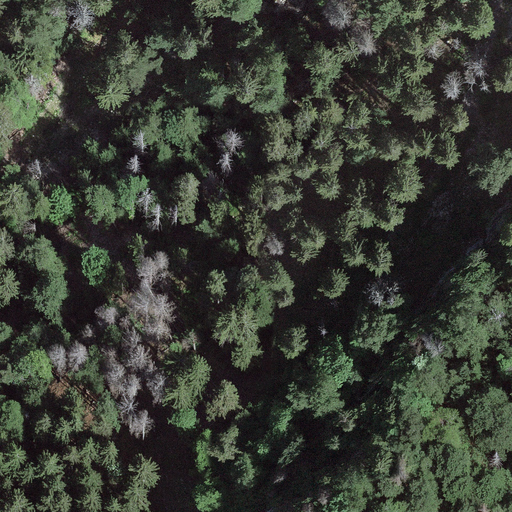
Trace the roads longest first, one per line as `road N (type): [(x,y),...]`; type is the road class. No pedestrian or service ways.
road 1 (track): [(508,0),(485,108),(463,147),(344,314),(231,448)]
road 2 (track): [(1,182),(48,159),(260,0)]
road 3 (track): [(105,0),(69,87),(0,185)]
